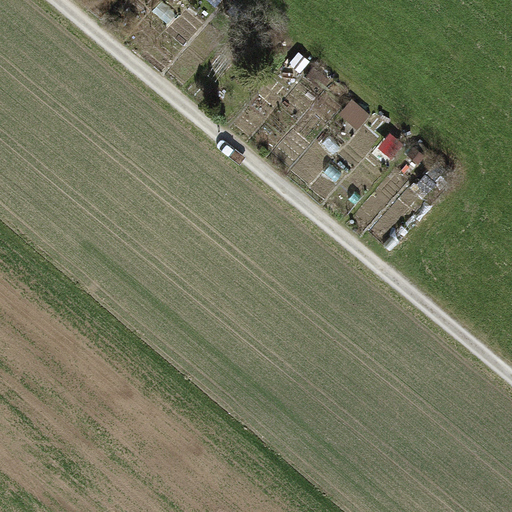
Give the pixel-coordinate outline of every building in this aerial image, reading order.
[(298,54),(290,63),(300,72),(308,62),(298,54)] [(315,67),(307,77),(323,89),(331,79),(315,67)] [(268,104),(260,98),(253,107),(261,113),(268,104)] [(341,114),(361,129),(373,114),(353,99),(341,114)] [(420,155),(413,149),(406,158),(413,163),(420,155)] [(443,177),(431,167),(417,183),(429,193),(443,177)]
